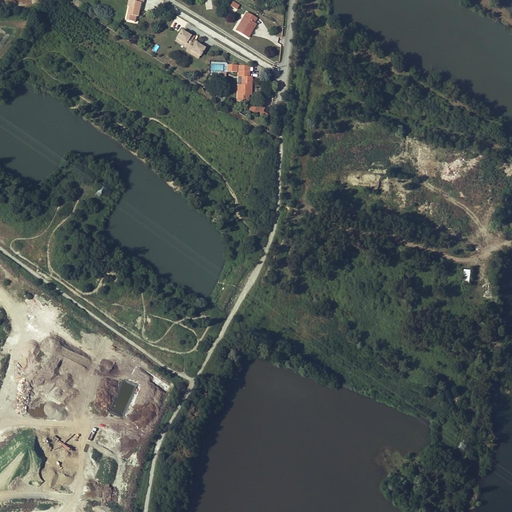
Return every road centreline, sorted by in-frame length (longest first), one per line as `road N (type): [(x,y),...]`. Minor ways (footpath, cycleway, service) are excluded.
road 1 (residential): [(193,383),(275,220),(292,0)]
road 2 (unclassified): [(0,247),(193,383)]
road 3 (residential): [(145,511),(156,448),(193,383)]
road 4 (unknown): [(287,68),(174,0)]
